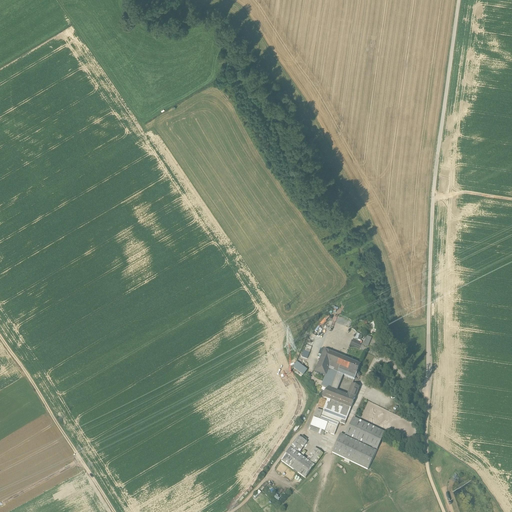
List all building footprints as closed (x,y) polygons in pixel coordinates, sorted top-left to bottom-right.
[(373,320),(368,321),(369,325),(371,333),(376,332),(373,320)] [(357,333),(355,339),(364,342),(366,337),(357,333)] [(338,373),(343,375),(355,379),(361,365),(325,350),(324,351),(322,356),(316,372),(326,376),(329,369),(338,373)] [(297,363),(293,368),(303,375),(306,371),(302,367),(297,363)] [(331,390),(338,373),(329,369),(326,376),(322,386),(328,388),(331,390)] [(331,390),(336,392),(343,375),(338,373),(331,390)] [(348,396),(355,399),(359,388),(352,385),(348,396)] [(326,432),(335,435),(340,422),(345,424),(355,399),(348,396),(336,392),(331,390),(328,388),(322,397),(321,399),(327,402),(323,412),(320,421),(314,418),(311,426),(326,432)] [(317,410),(314,418),(320,421),(323,412),(317,410)] [(385,434),(353,419),(345,436),(377,451),(385,434)] [(326,432),(311,426),(309,430),(324,436),(326,432)] [(377,451),(345,436),(340,434),(332,452),(346,459),(345,461),(350,463),(351,461),(368,469),(377,451)] [(299,437),(290,449),(299,456),(308,444),(306,442),(301,438),(299,437)] [(281,461),(305,479),(314,467),(306,461),(303,458),(300,456),(299,456),(290,449),(281,461)] [(306,461),(314,467),(323,455),(315,449),(306,461)]
